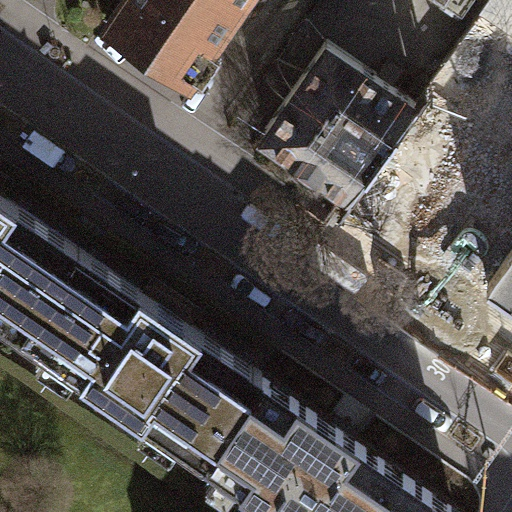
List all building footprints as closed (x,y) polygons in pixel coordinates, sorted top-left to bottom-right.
[(188,77),(240,0),(124,0),(108,23),(188,77)] [(445,0),(475,20),(483,9),(488,0),(445,0)] [(511,0),(488,0),(483,9),(511,28),(511,0)] [(265,131),(349,188),(416,99),(329,39),(265,131)] [(495,141),(446,106),(416,99),(349,188),(488,284),(511,249),(511,181),(482,161),(495,141)] [(0,319),(18,332),(79,244),(0,189),(0,319)] [(205,459),(264,371),(79,244),(18,332),(205,459)] [(511,249),(488,284),(511,300),(511,249)] [(264,371),(205,459),(281,511),(444,511),(453,500),(264,371)]
